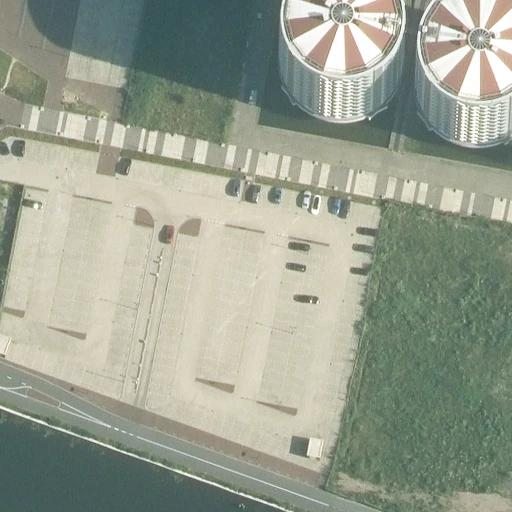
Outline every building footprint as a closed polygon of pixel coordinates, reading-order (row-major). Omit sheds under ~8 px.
[(409,73),(424,1),(416,0),(409,0),(399,50),(396,41),(391,32),(385,24),(378,18),(369,12),(360,8),(350,6),(340,5),(330,6),(321,8),(311,12),(303,18),(295,25),(289,33),(284,42),(281,52),(279,62),(279,73),(281,83),(285,93),(290,102),(297,110),(305,116),(314,122),(324,125),(334,127),(344,127),(354,126),(364,123),(373,118),(382,112),(389,104),(394,95),(398,86),(400,78),(401,71),(409,73)] [(461,33),(451,36),(442,41),(434,47),(427,55),(437,4),(424,1),(409,73),(417,74),(415,81),(414,89),(415,99),(417,110),(420,119),(426,128),(433,136),(441,143),(450,148),(460,152),(470,153),(481,153),(491,152),(501,148),(510,143),(511,141),(511,42),(502,37),(492,33),(482,31),(471,31),(461,33)] [(215,31),(195,30),(193,57),(214,58),(215,31)] [(0,357),(4,359),(10,342),(0,338),(0,357)] [(319,461),(322,444),(309,442),(306,459),(319,461)]
